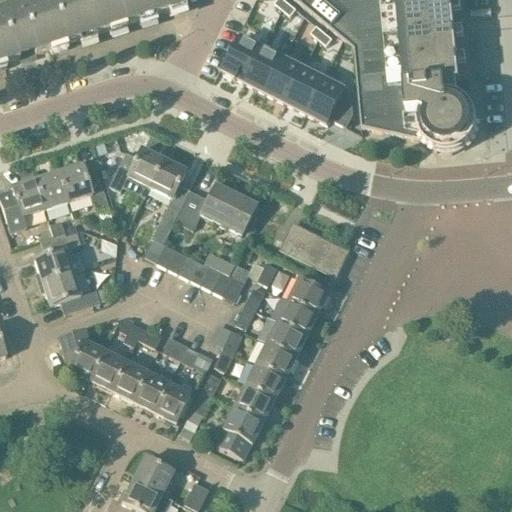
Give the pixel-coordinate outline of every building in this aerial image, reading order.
[(182,0),(50,0),(0,16),(0,69),(186,10),(182,0)] [(281,0),(275,8),(282,14),(289,6),(281,0)] [(454,157),(458,156),(462,154),(465,153),(469,150),(472,146),(475,143),(477,138),(478,134),(479,129),(478,124),(478,119),(476,115),(473,111),(470,107),(467,104),(465,87),(461,87),(452,0),(290,0),(355,53),(362,131),(424,145),(428,149),(431,152),(435,154),(440,156),(444,157),(449,157),(454,157)] [(289,6),(282,14),(291,20),(297,13),(289,6)] [(318,29),(312,37),(319,42),(326,35),(318,29)] [(326,35),(319,42),(328,49),(334,42),(326,35)] [(242,41),(223,79),(244,89),(264,51),(242,41)] [(342,46),(338,55),(348,60),(352,51),(342,46)] [(264,51),(244,89),(265,99),(284,61),(264,51)] [(284,61),(265,99),(286,109),(305,71),(284,61)] [(305,71),(286,109),(306,119),(326,81),(305,71)] [(326,82),(306,119),(328,129),(333,120),(346,128),(355,109),(342,101),(346,91),(326,82)] [(107,192),(119,197),(126,182),(149,193),(163,164),(140,153),(136,162),(125,157),(107,192)] [(185,175),(163,164),(149,193),(170,203),(150,242),(162,248),(173,226),(189,195),(178,190),(185,175)] [(82,169),(58,177),(67,207),(90,200),(96,215),(108,212),(96,175),(85,179),(82,169)] [(43,215),(67,207),(58,177),(34,184),(43,215)] [(43,215),(34,184),(32,178),(20,182),(18,185),(19,189),(10,192),(11,197),(0,200),(0,205),(10,236),(24,232),(20,222),(43,215)] [(207,204),(189,195),(173,226),(192,235),(200,220),(240,240),(255,209),(214,189),(207,204)] [(49,229),(52,241),(63,237),(60,226),(49,229)] [(288,233),(277,255),(328,280),(342,252),(299,231),(291,227),(288,233)] [(43,260),(33,263),(41,287),(72,277),(83,273),(80,262),(68,266),(64,254),(80,249),(76,237),(64,240),(63,237),(52,241),(39,246),(43,260)] [(143,262),(155,268),(164,249),(162,249),(162,248),(150,242),(150,243),(152,244),(143,262)] [(165,273),(175,255),(164,249),(155,268),(165,273)] [(244,250),(239,262),(247,266),(253,254),(244,250)] [(165,273),(176,278),(185,260),(175,255),(165,273)] [(197,266),(185,260),(176,278),(188,284),(197,266)] [(225,264),(220,275),(228,279),(234,268),(225,264)] [(207,271),(197,266),(188,284),(198,289),(207,271)] [(235,268),(229,282),(242,289),(243,289),(247,280),(249,275),(235,268)] [(264,268),(256,285),(267,291),(275,273),(264,268)] [(218,276),(207,271),(198,289),(209,295),(218,276)] [(218,276),(209,295),(220,300),(229,282),(218,276)] [(79,300),(72,277),(41,287),(49,311),(59,307),(63,319),(99,307),(95,295),(79,300)] [(220,300),(233,307),(242,289),(229,282),(220,300)] [(297,283),(286,305),(316,320),(327,298),(297,283)] [(243,310),(254,316),(263,298),(252,292),(243,310)] [(316,320),(286,305),(275,326),(305,341),(316,320)] [(245,333),(254,316),(243,310),(234,328),(245,333)] [(136,344),(137,344),(142,333),(124,324),(118,335),(126,338),(122,345),(133,351),(136,344)] [(305,341),(275,326),(265,348),(294,363),(305,341)] [(142,333),(137,344),(154,353),(160,342),(142,333)] [(66,374),(88,385),(103,355),(84,346),(87,345),(84,334),(57,343),(67,373),(66,374)] [(231,335),(222,353),(233,358),(241,341),(231,335)] [(179,365),(184,354),(167,345),(161,356),(179,365)] [(294,363),(265,348),(254,369),(283,384),(294,363)] [(233,358),(222,353),(213,371),(224,377),(233,358)] [(179,365),(192,372),(198,361),(184,354),(179,365)] [(125,366),(103,355),(88,385),(110,396),(125,366)] [(146,377),(125,366),(110,396),(131,407),(146,377)] [(283,384),(254,369),(243,391),(272,406),(283,384)] [(152,417),(167,387),(146,377),(131,407),(152,417)] [(209,378),(200,396),(211,401),(220,383),(209,378)] [(167,387),(152,417),(174,428),(189,398),(167,387)] [(272,406),(243,391),(232,412),(262,427),(272,406)] [(211,401),(200,396),(191,414),(202,419),(211,401)] [(251,449),(262,427),(232,412),(221,434),(223,435),(215,451),(242,464),(249,449),(251,449)] [(161,499),(172,477),(144,462),(133,485),(161,499)] [(131,511),(168,511),(172,505),(161,500),(161,499),(133,485),(121,507),(131,511)] [(198,511),(208,494),(194,487),(183,509),(189,511),(198,511)]
